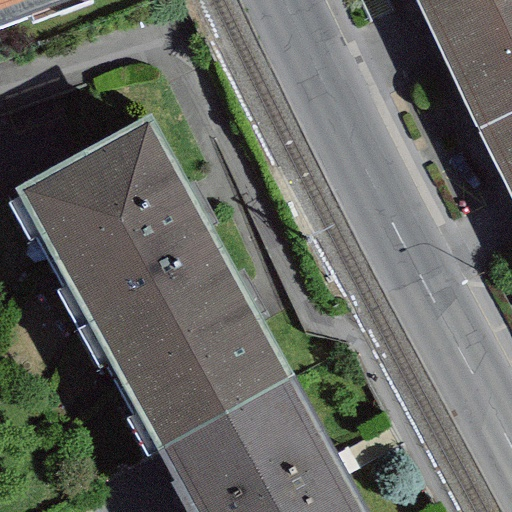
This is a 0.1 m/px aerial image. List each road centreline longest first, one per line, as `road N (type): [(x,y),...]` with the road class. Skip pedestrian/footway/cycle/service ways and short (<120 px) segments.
road 1 (primary): [(288,0),(511,438)]
road 2 (unknown): [(267,7),(308,62),(406,267),(419,288),(438,298)]
